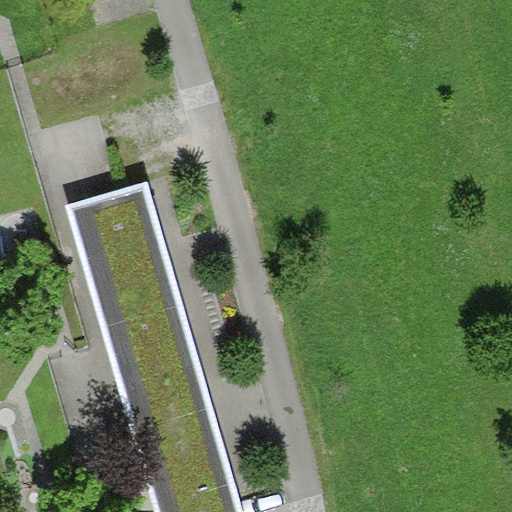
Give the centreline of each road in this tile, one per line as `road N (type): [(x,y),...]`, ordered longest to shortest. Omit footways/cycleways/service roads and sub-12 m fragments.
road 1 (track): [(173,0),(241,237)]
road 2 (track): [(241,237),(291,422)]
